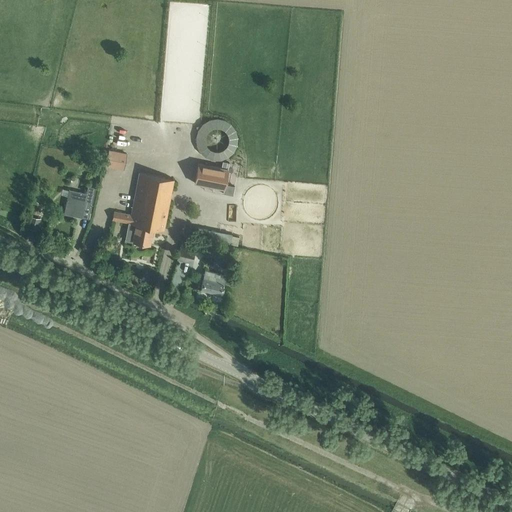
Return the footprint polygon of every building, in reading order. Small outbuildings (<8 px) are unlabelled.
[(107,156),(105,166),(123,169),(126,157),(126,153),(108,149),(107,156)] [(199,163),(195,182),(224,188),(227,169),(199,163)] [(131,215),(114,212),(113,219),(136,223),(133,242),(149,245),(153,227),(163,229),(173,179),(140,172),(131,215)] [(64,214),(89,219),(95,187),(89,186),(87,193),(69,190),(64,214)] [(30,216),(27,228),(34,229),(36,224),(39,224),(40,218),(30,216)] [(184,225),(182,235),(193,237),(195,227),(184,225)] [(198,227),(196,237),(230,244),(231,235),(231,234),(198,227)] [(196,242),(183,239),(178,259),(191,262),(196,242)] [(205,271),(200,289),(222,294),(225,282),(224,282),(226,276),(205,271)]
